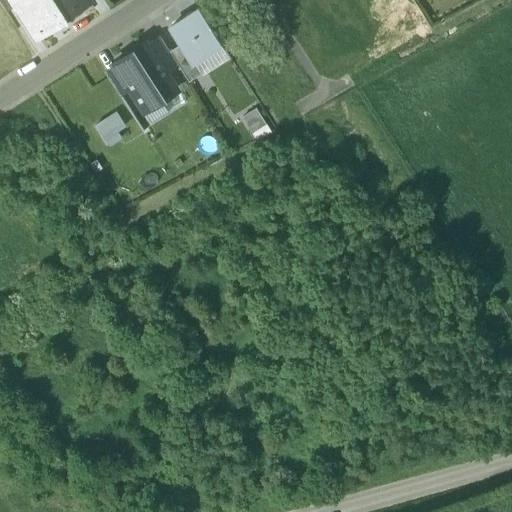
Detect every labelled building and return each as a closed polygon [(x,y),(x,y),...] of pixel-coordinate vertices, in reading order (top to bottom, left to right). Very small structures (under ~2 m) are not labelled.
[(13,0),(37,37),(63,20),(62,18),(50,0),(13,0)] [(50,0),(62,18),(89,1),(88,0),(50,0)] [(199,9),(171,27),(181,43),(183,46),(192,61),(193,60),(221,43),(199,9)] [(170,51),(167,47),(161,38),(150,46),(166,71),(178,63),(170,51)] [(150,46),(148,43),(147,42),(114,64),(116,67),(129,87),(143,109),(177,88),(166,71),(150,46)] [(183,46),(181,43),(170,51),(178,63),(189,81),(201,73),(193,60),(192,61),(183,46)] [(129,87),(116,67),(106,74),(119,94),(129,87)] [(246,114),(257,139),(273,132),(261,107),(246,114)] [(112,146),(124,138),(120,131),(129,126),(120,111),(99,124),(112,146)]
